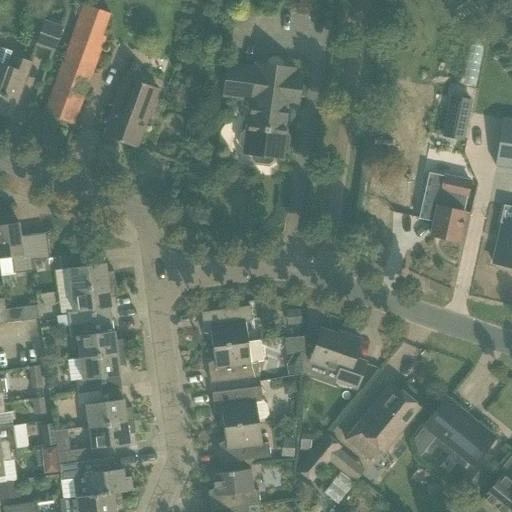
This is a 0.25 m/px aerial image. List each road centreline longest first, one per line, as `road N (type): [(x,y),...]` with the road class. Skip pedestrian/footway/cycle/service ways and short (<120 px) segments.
road 1 (residential): [(511,352),(299,268),(162,278)]
road 2 (residential): [(154,511),(177,457),(162,278)]
road 3 (residential): [(162,278),(156,239),(125,207),(0,157)]
